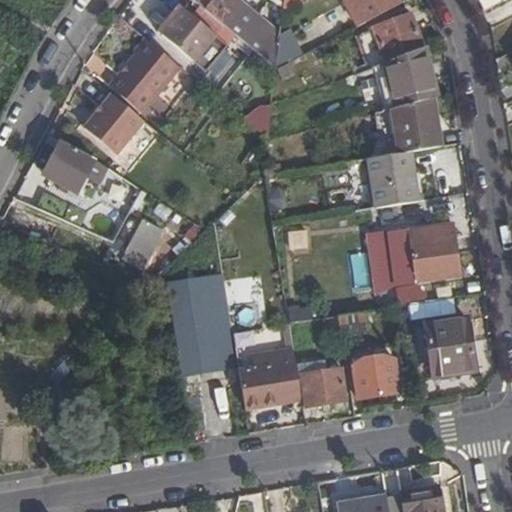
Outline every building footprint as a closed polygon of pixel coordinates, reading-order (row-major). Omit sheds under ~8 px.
[(191,0),(250,48),(269,23),(243,2),(231,15),(213,0),(191,0)] [(270,0),(283,10),(283,0),(270,0)] [(283,0),(283,10),(301,0),(283,0)] [(342,0),(356,27),(400,5),(397,0),(342,0)] [(279,51),(283,10),(280,7),(269,23),(250,48),(277,69),(277,67),(279,51)] [(183,10),(162,35),(195,62),(215,37),(183,10)] [(384,64),(419,50),(405,16),(397,19),(394,15),(384,19),(385,24),(371,30),(384,64)] [(183,66),(148,37),(137,51),(137,54),(121,74),(124,76),(115,87),(145,112),(183,66)] [(277,67),(302,55),(295,42),(279,51),(277,67)] [(433,97),(436,96),(423,49),(419,50),(384,64),(378,67),(390,109),(433,97)] [(111,97),(86,127),(116,153),(141,122),(111,97)] [(433,97),(390,109),(398,155),(411,153),(442,148),(433,97)] [(85,179),(87,175),(94,161),(60,143),(43,178),(77,195),(85,179)] [(375,210),(420,202),(411,153),(398,155),(367,160),(375,210)] [(87,175),(85,179),(99,186),(108,169),(94,161),(87,175)] [(282,189),(267,190),(269,211),(284,210),(282,189)] [(29,214),(23,230),(51,241),(58,226),(29,214)] [(161,232),(143,224),(125,262),(142,271),(161,232)] [(385,234),(393,288),(461,278),(453,224),(385,234)] [(394,292),(393,288),(385,234),(385,232),(368,234),(377,294),(394,292)] [(223,277),(221,262),(164,271),(166,286),(205,280),(223,277)] [(205,280),(219,373),(238,370),(223,277),(205,280)] [(166,286),(184,397),(200,394),(197,377),(219,373),(205,280),(166,286)] [(291,343),(288,325),(286,311),(270,314),(275,346),(291,343)] [(367,329),(365,312),(338,317),(340,333),(367,329)] [(317,336),(340,333),(338,317),(315,321),(317,336)] [(467,319),(424,326),(433,381),(475,374),(467,319)] [(238,370),(244,411),(285,404),(284,398),(299,395),(292,352),(251,358),(252,368),(238,370)] [(109,353),(101,360),(114,376),(122,369),(109,353)] [(391,361),(390,355),(352,360),(358,400),(399,393),(394,360),(391,361)] [(305,408),(346,402),(341,370),(300,376),(305,408)] [(184,397),(190,434),(206,432),(200,394),(184,397)] [(441,511),(438,488),(384,497),(386,511),(441,511)] [(337,511),(386,511),(384,497),(337,505),(337,511)]
